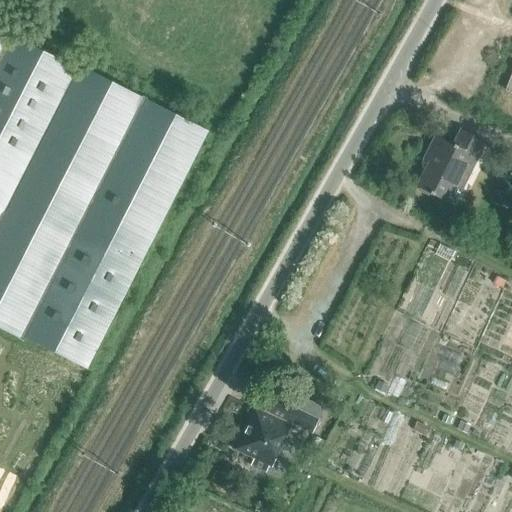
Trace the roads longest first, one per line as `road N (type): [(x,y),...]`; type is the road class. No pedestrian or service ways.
road 1 (unclassified): [(147,511),(388,81)]
road 2 (residential): [(511,144),(388,81)]
